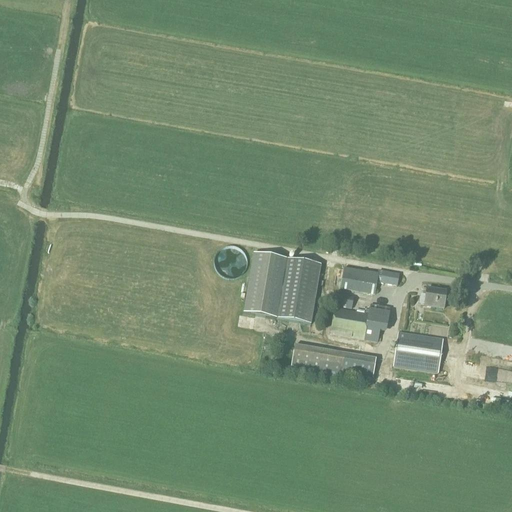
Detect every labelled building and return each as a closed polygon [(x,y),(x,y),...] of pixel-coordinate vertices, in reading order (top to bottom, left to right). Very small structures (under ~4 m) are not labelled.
[(277,321),(287,261),(253,256),(243,315),(277,321)] [(287,261),(277,321),(310,326),(320,267),(287,261)] [(374,296),(376,284),(378,275),(343,270),(340,290),(374,296)] [(378,271),(378,275),(376,284),(397,287),(399,274),(378,271)] [(424,306),(423,308),(443,310),(445,293),(426,291),(425,296),(419,295),(418,305),(424,306)] [(337,292),(335,307),(352,310),(354,299),(345,297),(345,293),(337,292)] [(330,335),(378,344),(379,333),(385,334),(390,309),(370,306),(368,317),(334,311),(330,335)] [(398,335),(393,369),(438,375),(443,341),(398,335)] [(291,345),(288,368),(371,381),(375,358),(291,345)]
